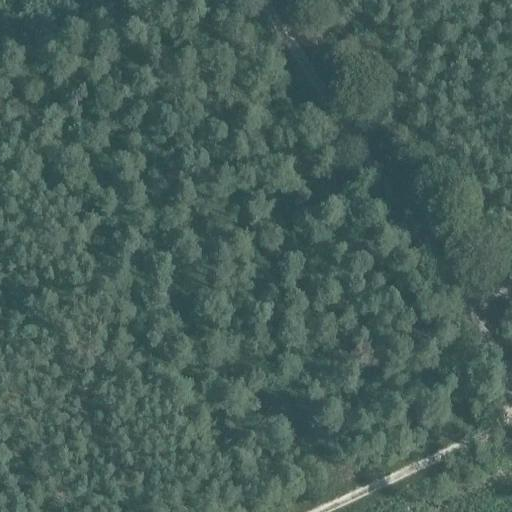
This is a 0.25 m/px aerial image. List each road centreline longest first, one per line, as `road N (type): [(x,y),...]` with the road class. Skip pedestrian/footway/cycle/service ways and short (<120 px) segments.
road 1 (track): [(463,307),(258,0)]
road 2 (track): [(511,421),(320,511)]
